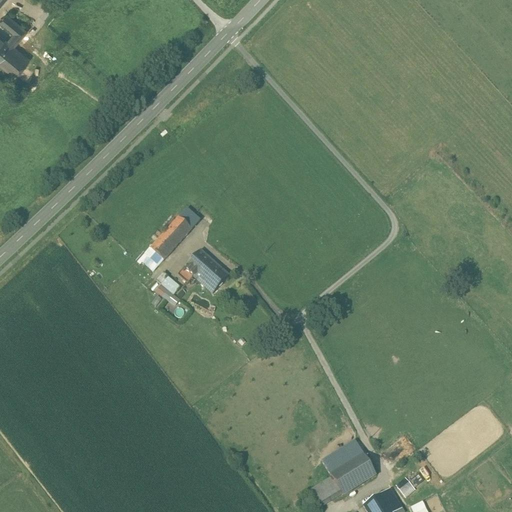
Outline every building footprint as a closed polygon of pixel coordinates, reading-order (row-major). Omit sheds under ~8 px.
[(0,34),(0,64),(14,75),(28,57),(14,46),(28,29),(6,12),(0,19),(0,22),(13,33),(7,40),(0,34)] [(191,230),(178,219),(171,226),(185,238),(191,230)] [(185,238),(171,226),(162,236),(175,248),(185,238)] [(175,248),(162,236),(150,250),(163,262),(175,248)] [(228,278),(199,252),(184,270),(212,295),(228,278)] [(179,299),(174,295),(181,287),(162,273),(156,281),(160,284),(154,291),(174,306),(179,299)] [(355,442),(321,463),(330,476),(363,456),(355,442)] [(363,456),(330,476),(332,480),(340,493),(342,497),(376,476),(363,456)] [(332,480),(306,495),(315,509),(340,493),(332,480)] [(407,482),(397,490),(405,499),(414,491),(407,482)] [(403,511),(390,490),(382,495),(392,511),(403,511)] [(392,511),(382,495),(363,507),(366,511),(392,511)]
